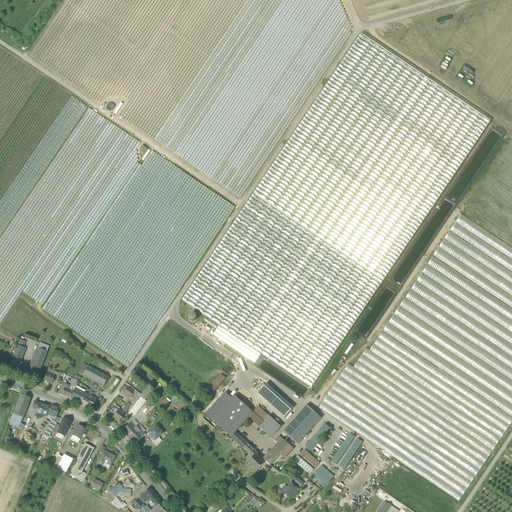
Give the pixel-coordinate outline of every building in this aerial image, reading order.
[(361,35),(325,88),(454,175),(490,122),(361,35)] [(419,228),(454,175),(325,88),(290,141),(419,228)] [(383,281),(419,228),(290,141),(254,194),(383,281)] [(218,247),(347,334),(383,281),(254,194),(218,247)] [(220,326),(262,354),(312,388),(347,334),(218,247),(182,301),(220,326)] [(206,318),(204,321),(216,329),(218,326),(206,318)] [(262,354),(220,326),(213,336),(255,364),(262,354)] [(38,349),(47,353),(49,347),(40,344),(38,349)] [(19,359),(23,349),(18,346),(14,357),(19,359)] [(28,375),(37,378),(47,353),(38,349),(28,375)] [(364,349),(322,400),(332,408),(334,401),(334,404),(337,400),(352,413),(354,410),(340,398),(355,402),(352,395),(360,397),(357,391),(357,390),(365,392),(364,385),(368,385),(364,376),(374,378),(375,378),(364,369),(366,366),(377,374),(380,373),(368,363),(368,361),(379,364),(380,363),(367,353),(368,350),(364,349)] [(9,367),(19,371),(22,363),(21,363),(19,362),(20,360),(19,360),(19,359),(14,357),(9,367)] [(83,375),(87,367),(83,364),(78,373),(83,375)] [(83,375),(103,387),(108,378),(87,367),(83,375)] [(156,380),(140,368),(134,375),(150,388),(156,380)] [(43,381),(51,385),(55,377),(51,376),(47,374),(43,381)] [(211,386),(216,390),(226,379),(221,375),(211,386)] [(58,395),(70,400),(73,392),(69,391),(64,389),(66,385),(62,384),(58,395)] [(267,384),(258,394),(286,418),(294,408),(267,384)] [(142,396),(140,398),(144,401),(152,391),(147,387),(140,395),(142,396)] [(74,389),(73,392),(70,400),(80,404),(84,394),(74,389)] [(123,393),(129,398),(133,393),(127,389),(123,393)] [(140,398),(133,393),(129,398),(133,400),(137,403),(140,398)] [(227,405),(232,399),(225,393),(220,399),(227,405)] [(87,395),(84,394),(80,404),(91,410),(96,400),(92,398),(87,395)] [(13,415),(22,419),(25,413),(30,399),(20,396),(13,415)] [(212,421),(231,438),(235,433),(249,418),(253,413),(235,396),(232,399),(227,405),(212,421)] [(133,408),(128,415),(126,417),(129,419),(132,417),(132,418),(145,402),(144,401),(140,398),(137,403),(133,408)] [(164,399),(157,408),(162,412),(169,403),(164,399)] [(205,415),(212,421),(227,405),(220,399),(205,415)] [(47,417),(47,415),(50,408),(34,402),(33,408),(38,410),(37,412),(41,414),(41,415),(42,416),(44,417),(45,417),(47,417)] [(120,413),(123,415),(130,406),(130,405),(127,404),(125,406),(120,413)] [(114,405),(112,407),(117,411),(120,413),(125,406),(124,405),(121,409),(114,405)] [(50,406),(50,408),(47,415),(50,416),(56,418),(59,409),(50,406)] [(133,408),(130,406),(123,415),(123,416),(126,418),(126,417),(128,415),(133,408)] [(283,432),(297,445),(321,419),(307,406),(283,432)] [(107,414),(112,418),(117,411),(112,407),(107,414)] [(253,413),(260,420),(266,414),(258,407),(253,413)] [(119,421),(122,423),(124,420),(122,418),(123,416),(123,415),(120,413),(117,411),(112,418),(118,423),(119,421)] [(264,423),(260,420),(253,413),(249,418),(259,427),(271,439),(276,434),(275,433),(264,423)] [(269,417),(266,414),(260,420),(264,423),(269,417)] [(22,419),(13,415),(9,425),(18,429),(20,424),(22,419)] [(42,437),(48,440),(59,419),(56,418),(50,416),(49,420),(51,421),(42,437)] [(281,428),(269,417),(264,423),(275,433),(281,428)] [(64,437),(71,423),(63,420),(59,427),(57,433),(64,437)] [(121,431),(134,445),(145,435),(143,433),(138,428),(137,426),(135,428),(131,423),(121,431)] [(325,425),(305,448),(310,452),(330,429),(325,425)] [(72,436),(80,440),(81,437),(85,430),(77,426),(72,436)] [(152,439),(154,441),(158,438),(162,434),(155,426),(147,433),(149,436),(151,439),(152,439)] [(251,447),(235,433),(231,438),(235,442),(246,452),(251,447)] [(355,437),(350,434),(331,462),(336,465),(355,437)] [(275,442),(279,445),(283,440),(279,437),(275,442)] [(154,441),(152,443),(156,448),(161,441),(158,438),(154,441)] [(362,443),(357,439),(339,466),(344,470),(362,443)] [(289,445),(283,440),(279,445),(265,461),(270,466),(280,455),(289,445)] [(68,476),(77,480),(81,472),(94,449),(85,444),(68,476)] [(293,449),(289,445),(280,455),(285,459),(293,449)] [(246,452),(253,458),(256,455),(258,454),(251,447),(246,452)] [(304,450),(299,454),(315,468),(319,464),(304,450)] [(97,463),(102,466),(104,463),(110,466),(115,457),(103,451),(102,454),(97,463)] [(265,464),(256,455),(253,458),(248,463),(257,472),(265,464)] [(53,467),(57,469),(62,458),(58,456),(53,467)] [(57,469),(66,474),(73,461),(64,456),(62,458),(57,469)] [(313,470),(297,456),(293,461),(309,475),(313,470)] [(334,477),(321,466),(312,477),(324,488),(334,477)] [(57,469),(53,467),(51,470),(54,472),(64,477),(66,474),(57,469)] [(334,492),(339,496),(354,472),(348,469),(334,492)] [(87,475),(81,472),(77,480),(83,483),(87,475)] [(295,483),(300,488),(303,484),(298,479),(295,483)] [(90,487),(99,492),(103,485),(94,480),(90,487)] [(109,491),(110,493),(119,485),(118,483),(109,491)] [(288,497),(291,500),(292,499),(293,499),(294,497),(294,496),(299,491),(291,484),(286,490),(287,491),(284,493),(283,493),(285,494),(284,495),(284,496),(286,497),(288,497)] [(121,487),(119,485),(110,493),(114,498),(115,497),(116,496),(120,493),(123,490),(121,487)] [(144,493),(149,500),(150,501),(154,506),(155,507),(161,503),(157,499),(153,494),(149,488),(144,493)] [(110,501),(114,498),(110,493),(106,497),(110,501)] [(144,504),(149,500),(144,493),(139,497),(140,498),(144,504)] [(122,505),(115,497),(114,498),(110,501),(109,502),(118,508),(119,507),(122,505)] [(143,505),(138,499),(135,502),(132,505),(135,508),(137,511),(138,510),(143,505)] [(377,511),(380,511),(386,503),(384,502),(377,511)] [(155,507),(158,511),(164,511),(166,510),(161,503),(155,507)] [(380,511),(387,511),(391,507),(386,503),(380,511)]
